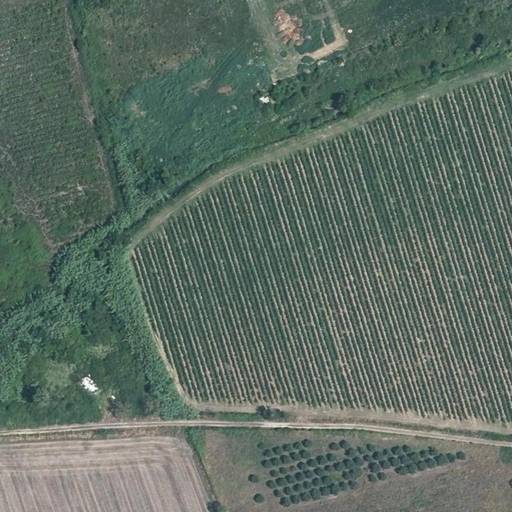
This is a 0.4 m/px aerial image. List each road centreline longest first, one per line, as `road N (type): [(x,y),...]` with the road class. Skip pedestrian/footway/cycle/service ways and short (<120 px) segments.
road 1 (unclassified): [(188,419),(330,421),(511,441)]
road 2 (track): [(0,430),(188,419)]
